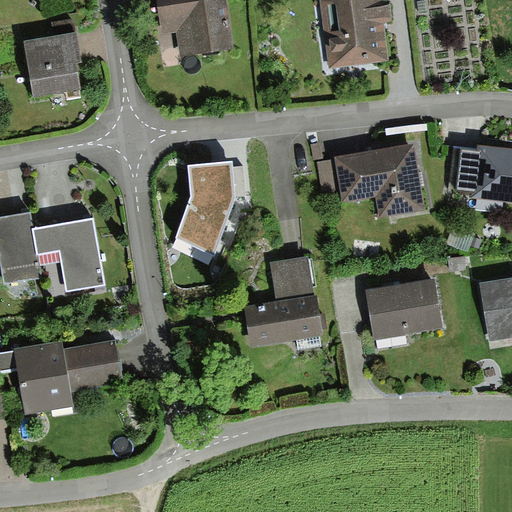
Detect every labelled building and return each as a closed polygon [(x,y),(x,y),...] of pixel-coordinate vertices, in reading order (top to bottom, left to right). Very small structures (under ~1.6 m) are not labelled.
[(224,0),(157,0),(162,32),(179,29),(183,55),(232,48),(224,0)] [(320,0),(328,67),(389,59),(384,24),(394,20),(392,1),(384,0),(320,0)] [(77,32),(24,41),(33,97),(66,91),(67,99),(84,96),(78,63),(82,62),(77,32)] [(415,143),(334,156),(335,160),(340,191),(342,202),(374,196),(378,218),(426,210),(415,143)] [(511,150),(472,147),(467,202),(511,205),(511,150)] [(340,191),(335,160),(318,163),(323,194),(340,191)] [(238,166),(239,198),(252,198),(251,165),(238,166)] [(229,166),(186,169),(192,255),(235,252),(229,166)] [(0,254),(5,285),(42,279),(37,252),(33,227),(30,211),(0,216),(0,254)] [(37,252),(60,248),(67,290),(107,283),(95,216),(89,218),(33,227),(37,252)] [(278,302),(243,308),(250,346),(322,334),(315,295),(313,296),(306,257),(271,263),(278,302)] [(511,270),(477,279),(491,336),(511,331),(511,270)] [(433,278),(365,291),(376,346),(406,340),(404,333),(442,325),(433,278)] [(10,344),(21,413),(68,406),(66,391),(120,382),(114,341),(60,349),(58,337),(10,344)]
